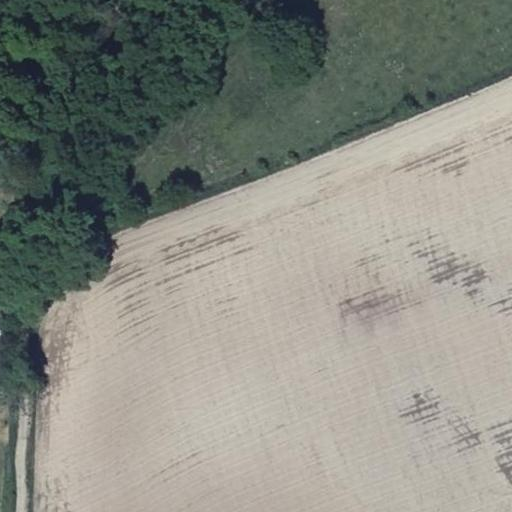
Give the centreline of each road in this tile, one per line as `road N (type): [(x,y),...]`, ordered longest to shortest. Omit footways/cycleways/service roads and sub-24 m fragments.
road 1 (track): [(153,46),(86,138),(27,322),(29,511)]
road 2 (track): [(153,46),(70,72),(0,71)]
